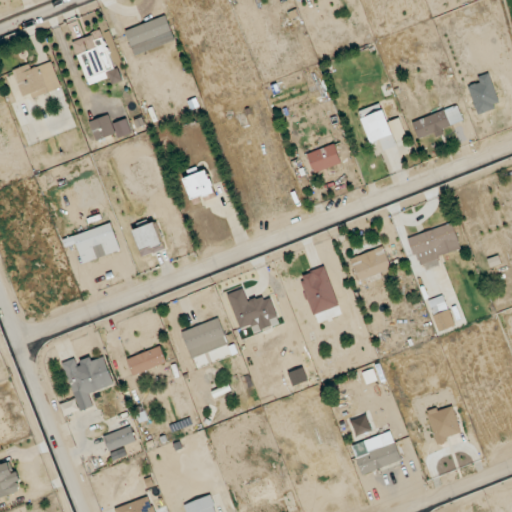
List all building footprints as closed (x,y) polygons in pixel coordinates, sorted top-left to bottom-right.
[(125,31),(131,47),(172,31),(166,15),(125,31)] [(73,42),(89,86),(110,78),(112,84),(121,81),(102,31),(73,42)] [(60,89),(53,62),(31,68),(30,65),(14,69),(22,97),(32,94),(32,97),(60,89)] [(480,112),(500,104),(489,74),(479,77),(480,82),(470,86),(480,112)] [(387,122),(381,104),(359,111),(370,144),(380,141),(384,151),(399,145),(397,140),(406,137),(400,118),(387,122)] [(412,122),(419,139),(464,123),(458,106),(412,122)] [(90,122),(96,141),(117,134),(118,138),(133,133),(127,119),(113,124),(110,115),(90,122)] [(341,165),(336,145),(308,153),(313,172),(341,165)] [(184,179),(192,200),(215,192),(207,170),(184,179)] [(134,230),(143,257),(165,249),(155,222),(134,230)] [(77,244),(83,263),(121,251),(112,224),(63,239),(66,248),(77,244)] [(410,236),(417,263),(461,252),(454,224),(410,236)] [(392,268),(384,247),(351,259),(359,280),(392,268)] [(325,267),(300,276),(314,315),(339,306),(325,267)] [(228,294),(240,330),(259,324),(261,329),(272,325),(271,320),(278,317),(270,295),(248,302),(244,289),(228,294)] [(439,332),(454,327),(445,296),(429,300),(439,332)] [(183,331),(191,357),(228,346),(220,319),(183,331)] [(167,362),(160,346),(127,360),(134,376),(167,362)] [(115,385),(105,357),(93,361),(91,357),(78,362),(76,358),(63,363),(75,399),(61,404),(65,416),(94,406),(89,394),(115,385)] [(428,413),(438,445),(447,442),(446,438),(461,433),(453,405),(428,413)] [(372,431),(367,415),(351,421),(356,436),(372,431)] [(110,452),(137,441),(131,426),(104,436),(110,452)] [(352,445),(362,474),(401,462),(392,432),(352,445)] [(0,498),(21,492),(17,482),(19,482),(12,461),(0,465),(0,498)] [(217,511),(210,495),(184,506),(186,511),(217,511)] [(115,509),(116,511),(154,511),(148,496),(115,509)]
